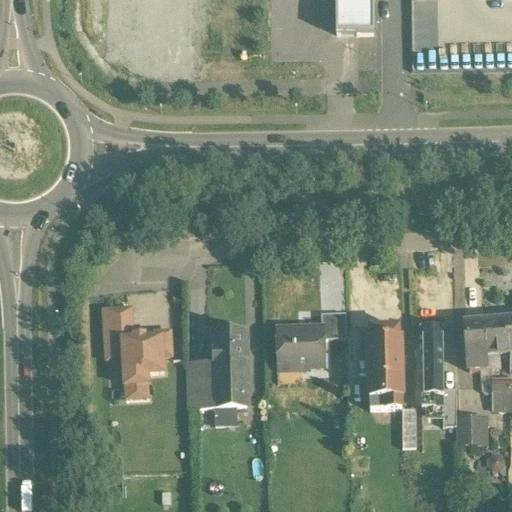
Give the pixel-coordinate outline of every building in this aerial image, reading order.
[(335,0),(335,32),(374,32),(373,0),(335,0)] [(127,305),(103,306),(106,355),(121,355),(120,336),(128,335),(127,305)] [(346,310),(321,311),(320,326),(321,326),(322,337),(346,335),(346,310)] [(507,316),(463,319),(467,369),(486,368),(486,367),(497,366),(496,351),(509,350),(507,316)] [(443,388),(443,322),(420,323),(420,395),(443,395),(443,388)] [(320,326),(276,328),(277,361),(294,360),(294,362),(298,366),(307,366),(310,363),(322,362),(322,337),(321,326),(320,326)] [(398,326),(367,326),(367,337),(366,337),(366,377),(368,377),(368,409),(399,408),(399,396),(402,396),(401,376),(402,376),(402,336),(398,336),(398,326)] [(243,328),(211,329),(212,361),(212,363),(244,362),(243,328)] [(170,332),(161,333),(162,353),(171,352),(170,332)] [(128,335),(120,336),(121,355),(123,382),(147,381),(146,371),(163,370),(162,353),(161,333),(128,335)] [(201,360),(186,361),(188,406),(202,405),(201,360)] [(245,376),(213,377),(212,363),(212,361),(201,360),(202,405),(245,404),(245,376)] [(244,362),(212,363),(213,377),(245,376),(244,362)] [(510,376),(492,376),(492,390),(510,389),(510,376)] [(456,388),(443,388),(443,395),(443,405),(443,425),(456,424),(456,416),(456,388)] [(511,389),(510,389),(492,390),(493,406),(511,406),(511,389)] [(443,405),(443,395),(420,395),(420,405),(443,405)] [(402,426),(416,426),(415,409),(401,410),(402,426)] [(485,415),(456,416),(456,424),(457,441),(485,441),(485,415)]
